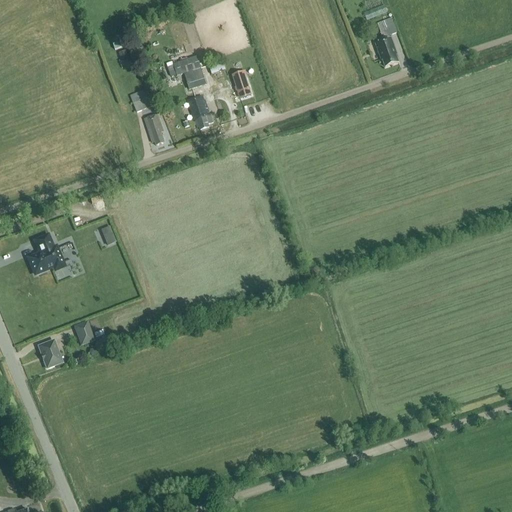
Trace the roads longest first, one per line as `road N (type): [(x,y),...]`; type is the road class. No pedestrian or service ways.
road 1 (track): [(0,211),(511,36)]
road 2 (track): [(216,501),(511,406)]
road 3 (tertiary): [(73,511),(0,335)]
